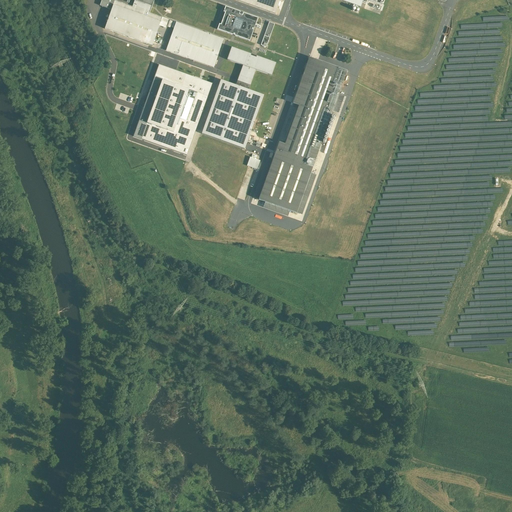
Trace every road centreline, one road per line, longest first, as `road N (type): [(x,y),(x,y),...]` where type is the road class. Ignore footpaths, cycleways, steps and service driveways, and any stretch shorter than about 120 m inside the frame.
road 1 (track): [(82,511),(107,399),(103,303),(70,202),(78,169),(0,9)]
road 2 (track): [(78,169),(118,248),(334,341),(511,382)]
